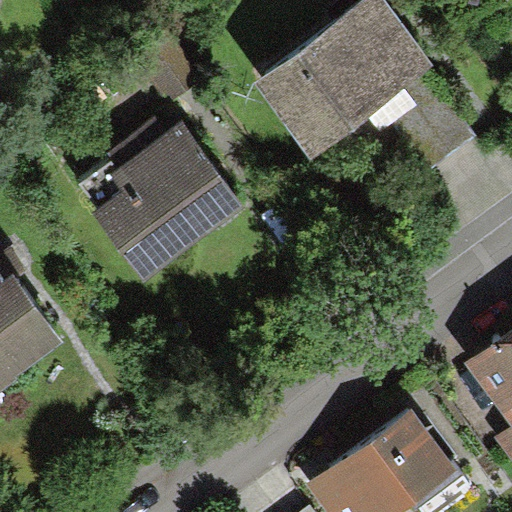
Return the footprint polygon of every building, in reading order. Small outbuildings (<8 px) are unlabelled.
[(377,0),(363,0),(256,83),(310,156),(430,70),(377,0)] [(511,0),(485,0),(495,15),(511,2),(511,0)] [(467,104),(409,127),(422,160),(480,137),(467,104)] [(182,117),(80,188),(142,276),(244,204),(182,117)] [(0,269),(0,388),(58,343),(0,269)] [(511,294),(445,346),(511,432),(511,294)] [(400,378),(306,450),(353,511),(375,511),(455,451),(400,378)] [(330,511),(320,498),(301,511),(330,511)]
